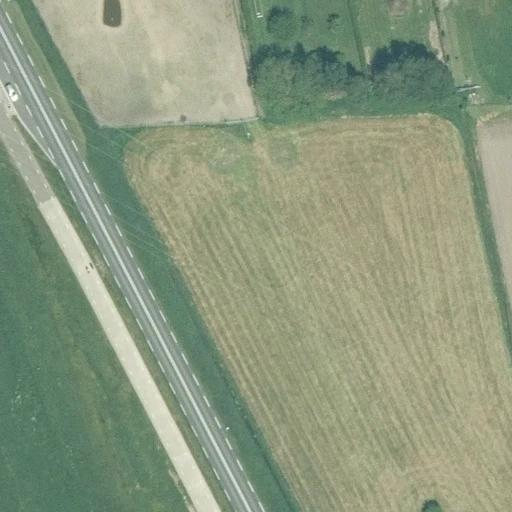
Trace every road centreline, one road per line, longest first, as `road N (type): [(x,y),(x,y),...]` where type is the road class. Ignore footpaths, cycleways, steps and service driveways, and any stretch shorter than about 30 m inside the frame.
road 1 (primary): [(247,511),(0,32)]
road 2 (unclassified): [(206,511),(0,118)]
